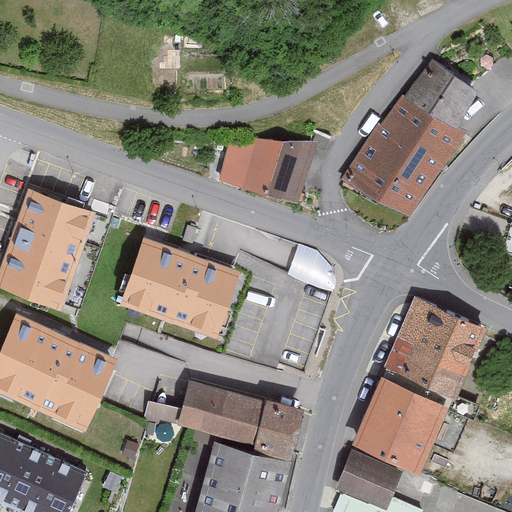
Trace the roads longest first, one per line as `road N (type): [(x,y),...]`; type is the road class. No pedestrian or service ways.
road 1 (residential): [(493,0),(281,105),(242,116),(155,118),(0,82)]
road 2 (residential): [(398,263),(0,121)]
road 3 (tertiary): [(398,263),(347,364),(306,511)]
road 4 (tertiary): [(511,130),(398,263)]
road 5 (tertiary): [(511,326),(398,263)]
